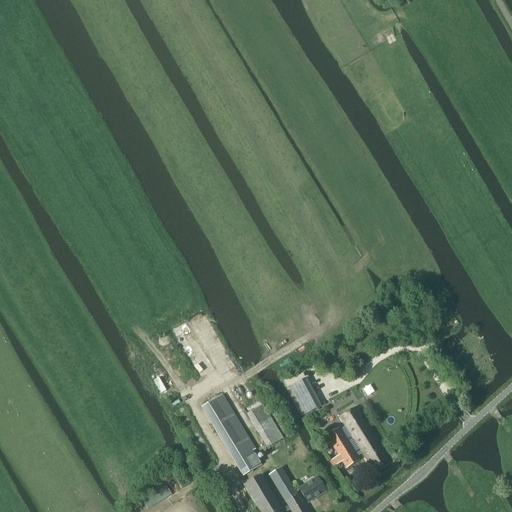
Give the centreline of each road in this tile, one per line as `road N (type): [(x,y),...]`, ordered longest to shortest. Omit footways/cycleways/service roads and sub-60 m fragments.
road 1 (track): [(150,511),(223,469),(195,404),(334,321)]
road 2 (unclassified): [(511,387),(375,511)]
